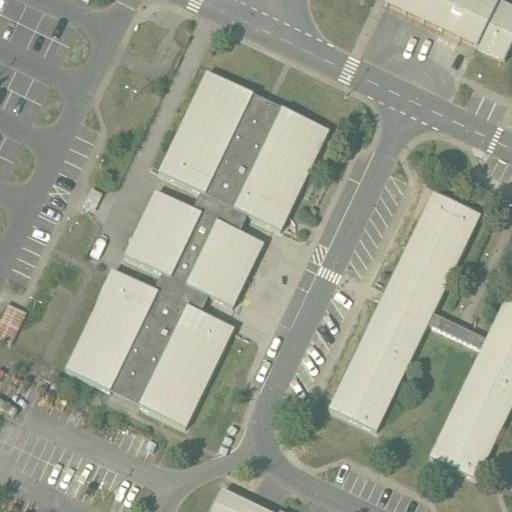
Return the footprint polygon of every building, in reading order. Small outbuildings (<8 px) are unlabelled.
[(511,42),(511,16),(478,0),(392,0),(387,14),(501,70),(511,42)] [(252,104),(204,82),(159,182),(208,203),(252,104)] [(328,137),(282,118),(240,222),(286,241),(328,137)] [(479,223),(429,199),(327,418),(373,443),(479,223)] [(200,226),(156,204),(127,265),(170,286),(200,226)] [(260,255),(217,236),(191,296),(234,315),(260,255)] [(156,304),(111,283),(65,377),(110,399),(156,304)] [(511,412),(511,285),(427,465),(476,489),(511,412)] [(0,312),(0,343),(9,347),(21,313),(2,307),(0,312)] [(231,340),(186,320),(142,419),(187,439),(231,340)] [(252,511),(224,498),(217,511),(252,511)]
